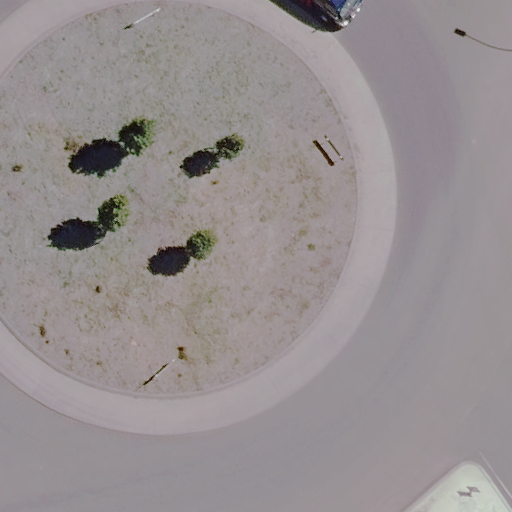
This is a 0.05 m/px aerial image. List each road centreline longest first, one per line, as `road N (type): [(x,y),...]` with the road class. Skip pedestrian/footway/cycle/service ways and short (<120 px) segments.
road 1 (secondary): [(417,0),(456,75),(473,160),(465,247),(434,329)]
road 2 (secondary): [(434,329),(387,392),(326,443),(254,476)]
road 3 (secondary): [(131,490),(42,469),(0,444)]
road 4 (secondary): [(434,329),(511,430)]
road 5 (secondary): [(254,476),(193,489),(131,490)]
